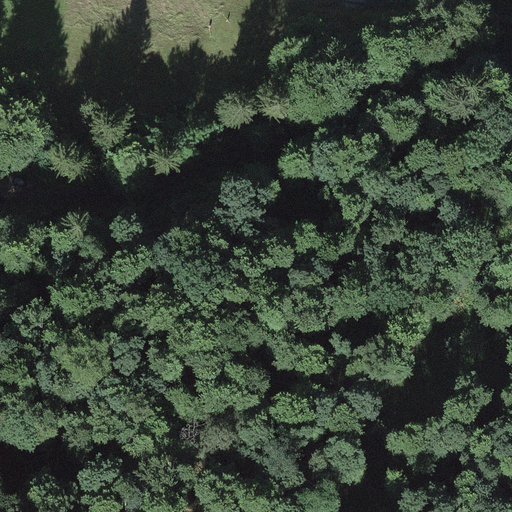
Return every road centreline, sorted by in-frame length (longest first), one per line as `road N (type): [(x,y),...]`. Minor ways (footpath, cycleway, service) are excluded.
road 1 (track): [(0,192),(103,189),(352,129),(479,47),(511,43)]
road 2 (track): [(316,0),(511,16)]
